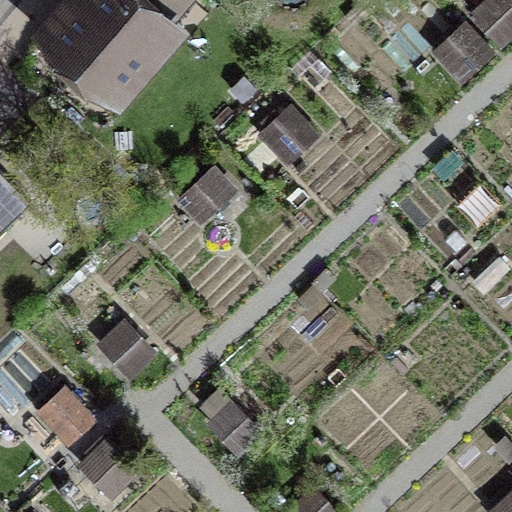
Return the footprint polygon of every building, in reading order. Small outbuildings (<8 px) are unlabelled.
[(177,28),(144,0),(71,0),(44,32),(115,94),(138,73),(177,28)] [(511,13),(511,0),(488,0),(474,14),(500,41),(511,30),(511,18),(509,16),(511,13)] [(476,64),(490,51),(464,23),(450,37),(466,54),(453,66),(463,77),(476,64)] [(272,143),(285,131),(301,148),(316,133),(289,105),(261,132),(272,143)] [(31,201),(0,168),(0,229),(1,229),(10,221),(31,201)] [(213,172),(185,199),(203,218),(231,192),(213,172)] [(151,352),(124,323),(103,343),(122,363),(130,355),(139,364),(151,352)] [(79,430),(92,418),(63,388),(40,410),(56,426),(67,416),(79,430)] [(255,432),(231,406),(213,422),(237,448),(255,432)] [(118,485),(137,467),(108,438),(81,464),(99,482),(107,474),(118,485)] [(511,482),(499,495),(511,509),(511,482)] [(308,511),(300,502),(289,511),(308,511)]
